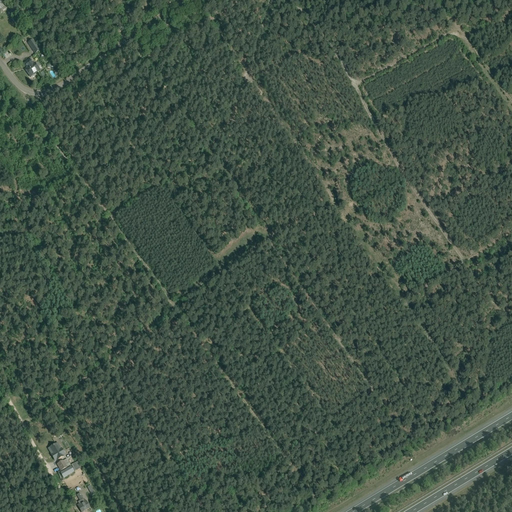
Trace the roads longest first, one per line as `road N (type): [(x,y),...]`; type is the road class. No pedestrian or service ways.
road 1 (track): [(248,75),(334,206),(220,271),(22,424)]
road 2 (track): [(235,511),(279,492),(291,466),(109,216)]
road 3 (track): [(108,361),(10,210),(81,179),(27,90)]
road 4 (track): [(271,0),(235,109),(208,150),(109,216),(81,179)]
road 5 (track): [(511,100),(455,34),(355,85),(293,0)]
road 6 (track): [(284,456),(369,388),(267,239)]
road 7 (tertiary): [(0,62),(23,88),(47,91),(187,0)]
road 8 (track): [(464,263),(355,85)]
road 9 (track): [(337,341),(511,233)]
road 10 (motorway): [(511,415),(351,511)]
road 11 (track): [(108,361),(206,511)]
